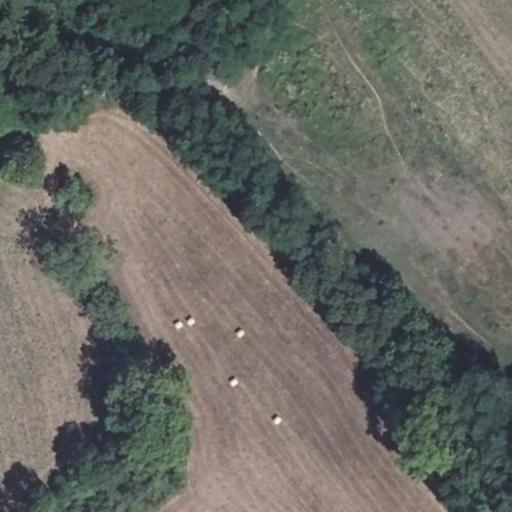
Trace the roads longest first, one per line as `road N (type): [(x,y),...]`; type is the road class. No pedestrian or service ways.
road 1 (track): [(101,97),(165,133),(458,445),(508,511)]
road 2 (track): [(192,0),(101,97)]
